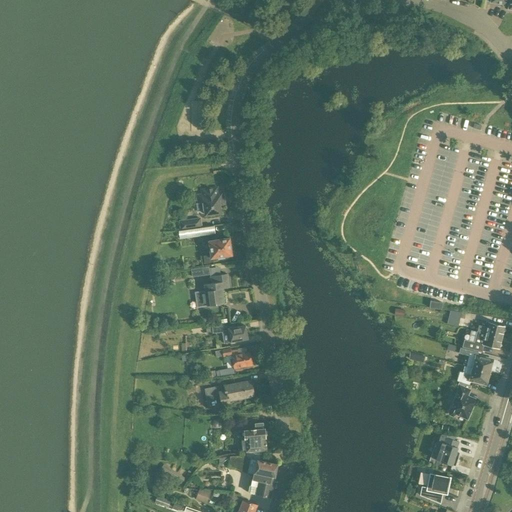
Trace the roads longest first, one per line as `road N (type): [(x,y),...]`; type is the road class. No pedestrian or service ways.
road 1 (residential): [(276,511),(289,459),(234,116),(255,63),(316,0)]
road 2 (track): [(239,162),(157,180),(123,311),(110,511)]
road 3 (secondary): [(473,511),(511,385)]
road 4 (residential): [(511,61),(490,29),(405,0)]
